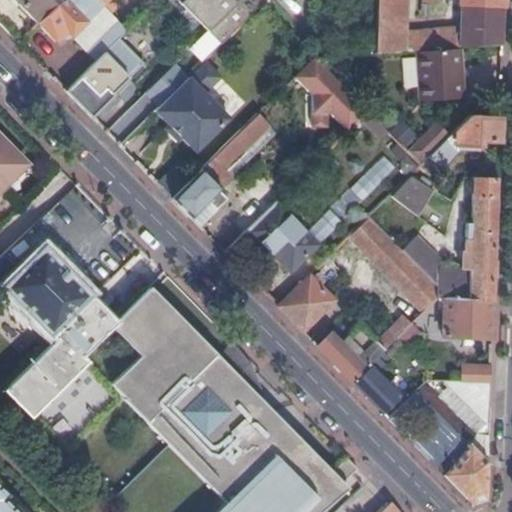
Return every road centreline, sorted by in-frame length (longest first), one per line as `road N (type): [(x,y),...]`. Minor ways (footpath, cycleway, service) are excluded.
road 1 (tertiary): [(0,62),(440,511)]
road 2 (residential): [(506,511),(511,377)]
